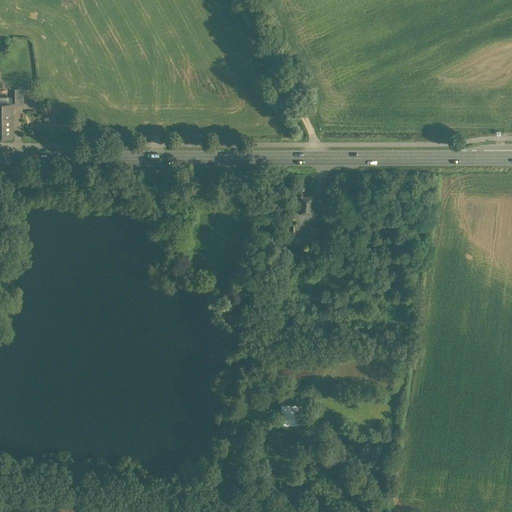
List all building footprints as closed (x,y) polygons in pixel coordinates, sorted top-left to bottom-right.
[(13,97),(0,96),(0,137),(13,138),(13,103),(13,97)] [(315,195),(299,195),(298,211),(295,211),(294,234),(311,234),(312,217),(314,217),(315,195)] [(321,230),(314,229),(312,242),(318,243),(321,230)] [(294,292),(274,290),(273,301),(286,303),(287,298),(293,299),(294,292)] [(276,328),(267,328),(266,335),(266,338),(275,338),(275,333),(276,333),(276,328)] [(301,425),(301,404),(281,404),(281,424),(301,425)]
